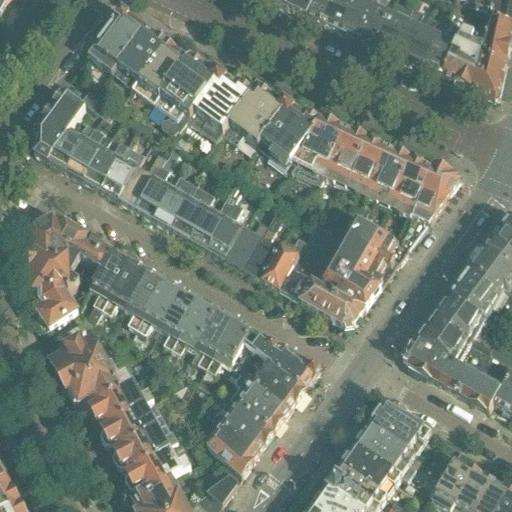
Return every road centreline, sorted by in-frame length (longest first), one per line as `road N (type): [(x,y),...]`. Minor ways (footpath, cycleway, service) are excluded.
road 1 (residential): [(0,233),(66,194),(157,247),(180,278),(359,376)]
road 2 (residential): [(511,163),(169,0)]
road 3 (residential): [(74,511),(9,354),(0,261)]
road 4 (residential): [(359,376),(511,167)]
road 5 (residential): [(0,140),(103,0)]
road 6 (residential): [(511,457),(359,376)]
road 7 (residential): [(262,511),(359,376)]
